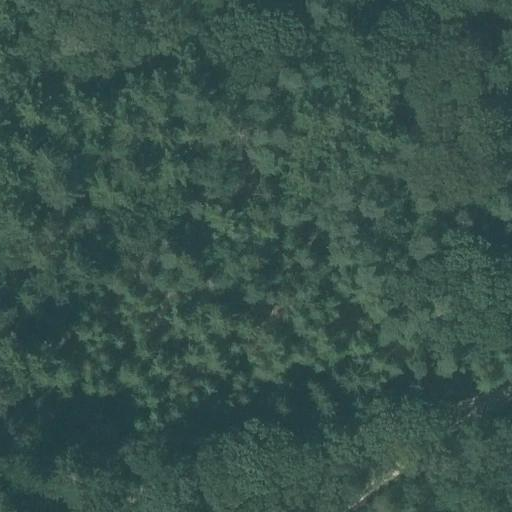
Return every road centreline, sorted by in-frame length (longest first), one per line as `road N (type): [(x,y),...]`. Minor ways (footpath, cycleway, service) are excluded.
road 1 (track): [(494,399),(155,463),(109,493),(102,511)]
road 2 (track): [(400,0),(407,42),(511,183)]
road 3 (track): [(339,511),(494,399)]
